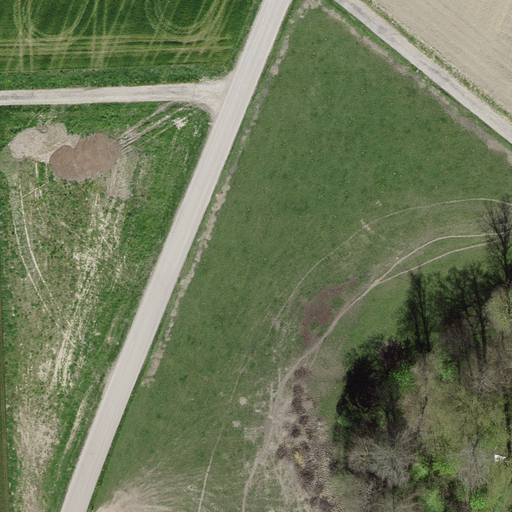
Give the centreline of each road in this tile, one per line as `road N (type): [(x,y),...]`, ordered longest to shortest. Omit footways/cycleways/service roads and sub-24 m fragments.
road 1 (tertiary): [(279,0),(76,511)]
road 2 (track): [(0,99),(241,93)]
road 3 (track): [(343,0),(511,135)]
